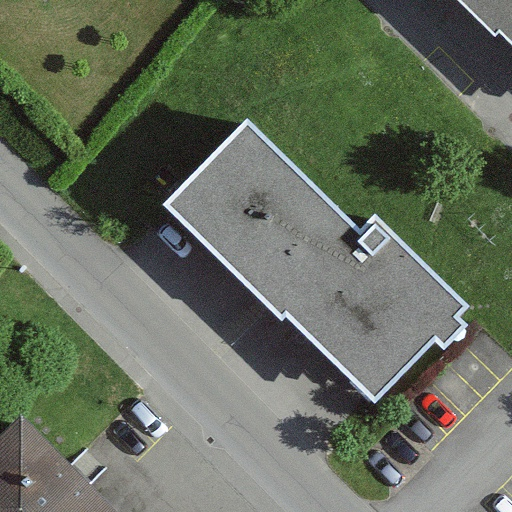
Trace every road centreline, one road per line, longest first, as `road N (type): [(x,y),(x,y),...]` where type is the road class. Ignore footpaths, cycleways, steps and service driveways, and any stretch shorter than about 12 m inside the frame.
road 1 (residential): [(398,511),(511,404),(511,94),(409,0)]
road 2 (residential): [(0,180),(332,511)]
